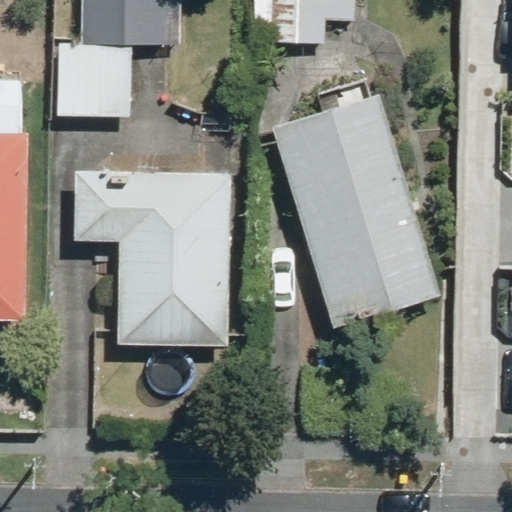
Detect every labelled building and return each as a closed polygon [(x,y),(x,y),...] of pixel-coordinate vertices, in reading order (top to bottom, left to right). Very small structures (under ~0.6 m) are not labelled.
[(186,0),(79,0),(78,42),(60,41),(56,119),(130,123),(133,48),(185,50),(186,0)] [(356,25),(357,0),(253,0),(251,42),(329,46),(330,24),(356,25)] [(511,0),(474,0),(474,36),(511,36),(511,0)] [(0,319),(27,320),(29,130),(19,130),(20,78),(0,77),(0,319)] [(379,91),(271,124),(333,325),(442,294),(379,91)] [(495,143),(484,143),(483,217),(511,217),(511,110),(495,110),(495,143)] [(231,171),(75,168),(74,239),(118,240),(117,343),(229,345),(231,171)]
